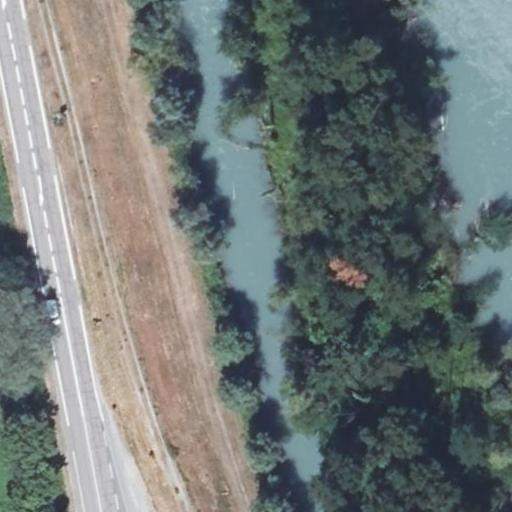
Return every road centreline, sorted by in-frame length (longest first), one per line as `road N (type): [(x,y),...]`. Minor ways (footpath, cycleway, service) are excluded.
road 1 (track): [(48,0),(139,377),(189,511)]
road 2 (track): [(247,511),(211,407),(108,0)]
road 3 (primary): [(1,0),(98,494)]
